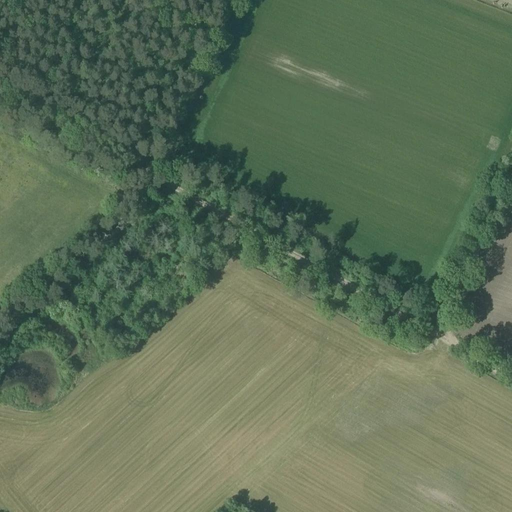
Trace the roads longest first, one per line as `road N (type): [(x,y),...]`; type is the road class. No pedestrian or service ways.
road 1 (track): [(433,333),(0,93)]
road 2 (track): [(433,333),(511,172)]
